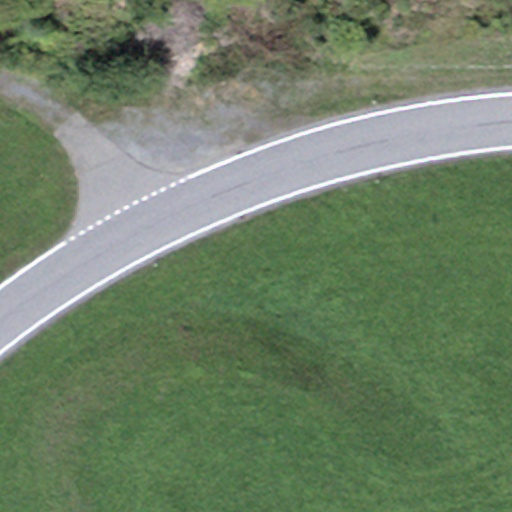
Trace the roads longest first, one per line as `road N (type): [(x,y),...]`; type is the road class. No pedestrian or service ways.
road 1 (tertiary): [(511,123),(447,128),(277,166),(144,233),(0,323)]
road 2 (track): [(144,233),(101,166),(25,95),(0,90)]
